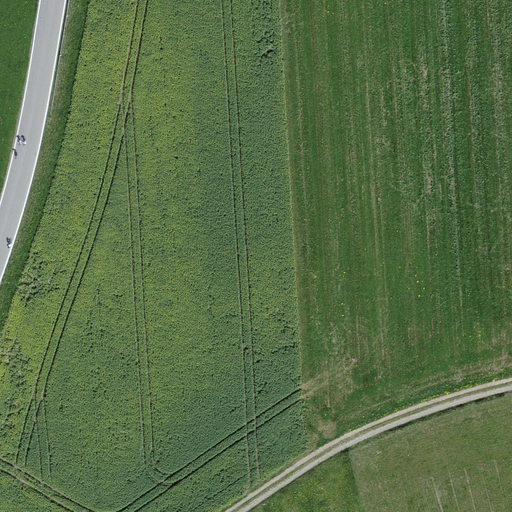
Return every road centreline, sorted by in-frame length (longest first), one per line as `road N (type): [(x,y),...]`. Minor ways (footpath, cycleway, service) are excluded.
road 1 (track): [(235,511),(340,446),(511,384)]
road 2 (tertiary): [(0,246),(28,148),(53,0)]
